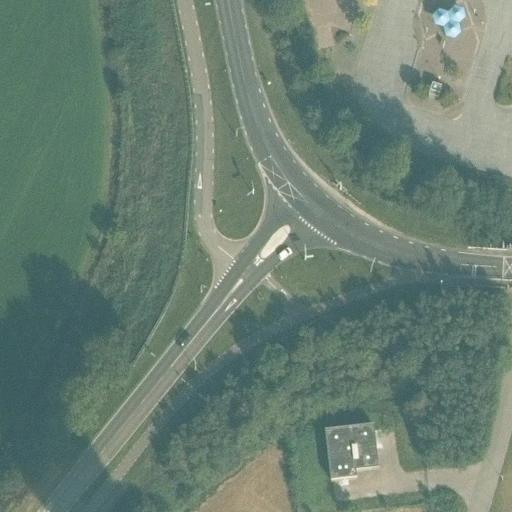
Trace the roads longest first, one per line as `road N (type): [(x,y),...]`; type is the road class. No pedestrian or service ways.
road 1 (tertiary): [(55,511),(250,269)]
road 2 (unclassified): [(250,269),(217,248),(205,228),(203,117),(181,0)]
road 3 (primary): [(311,206),(257,129),(227,0)]
road 4 (primary): [(511,268),(400,258),(311,206)]
road 5 (unknown): [(488,482),(341,488)]
road 6 (unclassified): [(477,511),(511,385)]
